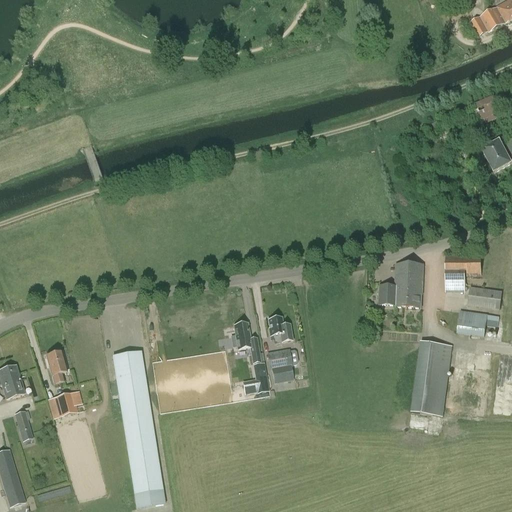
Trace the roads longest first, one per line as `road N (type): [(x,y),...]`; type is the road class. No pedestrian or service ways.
road 1 (track): [(0,224),(99,190),(380,119),(511,66)]
road 2 (unclassified): [(0,327),(52,310),(437,248),(511,219)]
